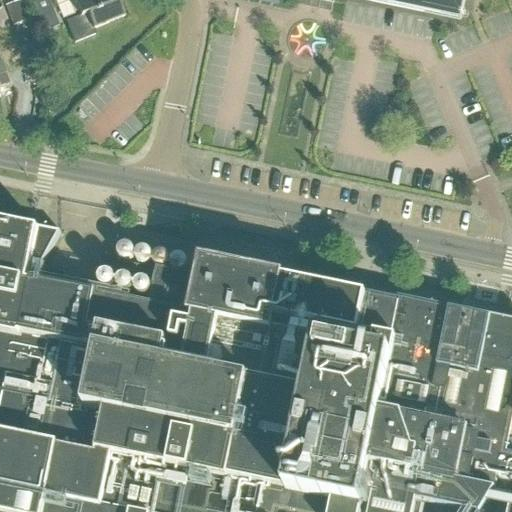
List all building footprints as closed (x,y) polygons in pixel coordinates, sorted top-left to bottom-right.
[(72,0),(80,18),(66,24),(74,45),(96,36),(94,31),(123,19),(117,2),(109,6),(106,0),(72,0)] [(357,0),(461,22),(465,0),(309,0),(334,5),(334,0),(357,0)] [(13,27),(26,22),(18,3),(6,7),(13,27)] [(384,123),(393,81),(375,77),(366,120),(384,123)] [(376,165),(314,152),(310,171),(372,184),(376,165)] [(436,196),(450,194),(448,178),(433,180),(436,196)] [(511,511),(511,456),(506,455),(511,423),(511,323),(399,300),(399,304),(284,280),(284,278),(201,260),(197,279),(104,259),(101,272),(155,284),(150,307),(32,283),(43,230),(0,221),(0,511),(511,511)]
